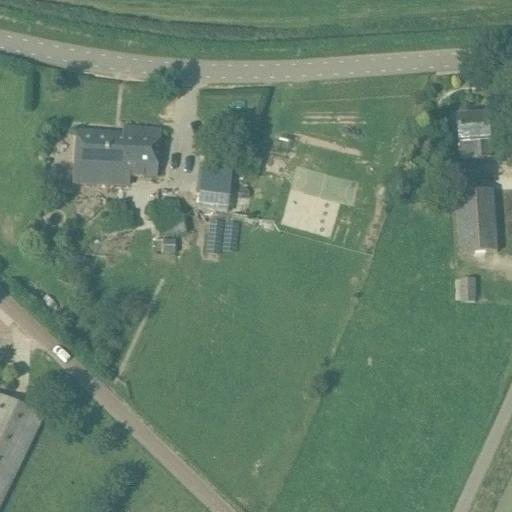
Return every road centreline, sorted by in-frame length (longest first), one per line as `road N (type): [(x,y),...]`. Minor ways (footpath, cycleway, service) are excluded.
road 1 (unclassified): [(0,42),(148,68),(235,73),(511,55)]
road 2 (residential): [(220,511),(0,299)]
road 3 (residential): [(459,511),(511,399)]
